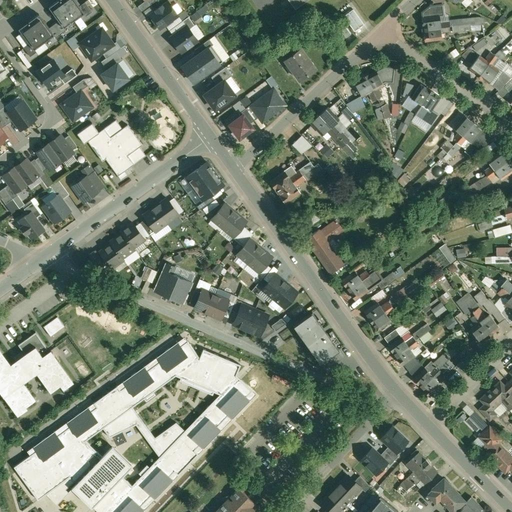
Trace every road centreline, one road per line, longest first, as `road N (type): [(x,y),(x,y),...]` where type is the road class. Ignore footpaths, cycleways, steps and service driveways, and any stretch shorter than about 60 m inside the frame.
road 1 (residential): [(44,257),(267,355),(377,398),(401,398)]
road 2 (tertiary): [(401,398),(235,169)]
road 3 (tertiary): [(210,135),(44,257)]
road 4 (residential): [(235,169),(382,30)]
road 5 (residential): [(0,162),(56,119),(0,40)]
road 6 (tertiary): [(210,135),(111,0)]
road 7 (residential): [(280,511),(401,398)]
road 8 (residential): [(382,30),(475,93),(511,132)]
road 9 (tertiary): [(511,510),(425,424)]
